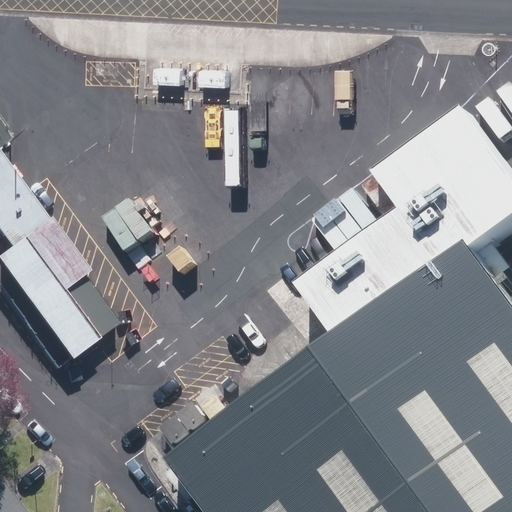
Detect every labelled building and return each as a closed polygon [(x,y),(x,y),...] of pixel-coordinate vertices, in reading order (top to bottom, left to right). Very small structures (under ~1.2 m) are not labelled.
[(104,66),(56,61),(51,102),(99,108),(104,66)] [(511,511),(511,279),(481,237),(511,216),(511,181),(460,104),(370,171),(396,207),(293,281),(328,331),(164,456),(204,511),(511,511)] [(0,258),(0,264),(72,361),(121,325),(84,277),(89,273),(0,154),(0,149),(11,141),(0,125),(0,232),(13,249),(0,258)] [(207,399),(213,408),(228,398),(222,389),(218,392),(211,383),(202,389),(208,399),(207,399)] [(193,402),(176,414),(188,430),(204,417),(193,402)] [(188,430),(176,414),(159,427),(171,443),(188,430)] [(0,511),(41,511),(0,459),(0,511)]
